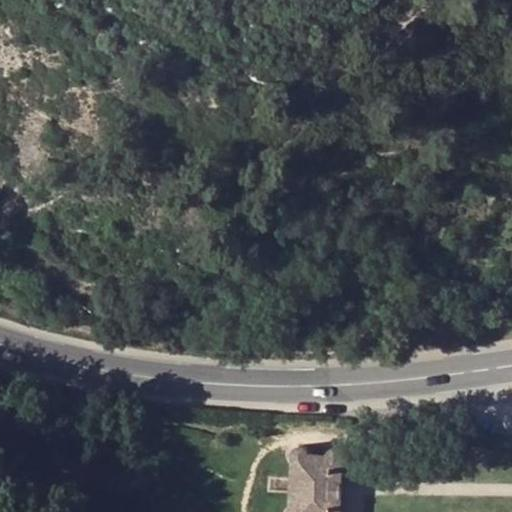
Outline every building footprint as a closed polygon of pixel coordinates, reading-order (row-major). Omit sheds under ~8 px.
[(292,453),(292,456),(293,459),(294,461),(296,462),(299,463),(301,463),(303,463),(305,462),(307,460),(308,458),(309,455),(309,454),(308,452),(307,450),(305,448),(302,447),(300,447),(297,447),(295,449),(293,451),(292,453)] [(339,463),(341,461),(342,459),(343,456),(342,454),(341,451),(339,449),(336,448),(334,448),(331,448),(329,450),(328,452),(327,454),(327,457),(328,459),(329,462),(331,463),(334,464),(337,464),(339,463)] [(329,511),(330,489),(331,463),(329,462),(328,459),(327,457),(327,454),(309,454),(309,455),(308,458),(307,460),(305,462),(303,463),(300,511),(329,511)] [(300,511),(303,463),(301,463),(299,463),(296,462),(294,461),(293,459),(290,511),(300,511)] [(334,464),(331,463),(330,489),(329,511),(338,511),(339,509),(341,470),(341,461),(339,463),(337,464),(334,464)]
